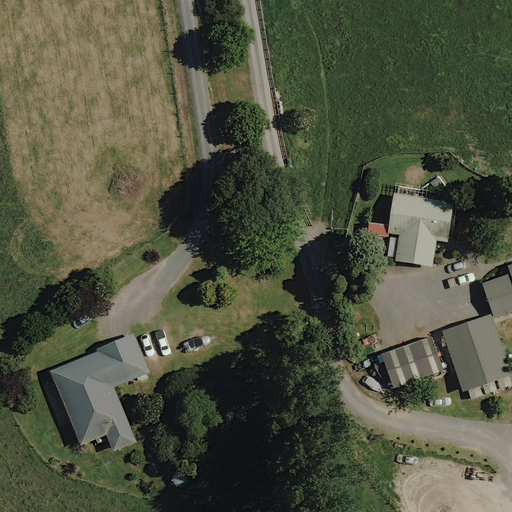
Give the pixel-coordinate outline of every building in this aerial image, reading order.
[(453,204),(390,196),(387,213),(392,213),(386,262),(432,268),(435,241),(448,242),(453,204)] [(511,266),(507,268),(509,276),(481,286),(493,320),(511,313),(511,266)] [(510,377),(490,317),(442,334),(462,393),(510,377)] [(379,354),(392,391),(442,374),(429,337),(379,354)] [(148,375),(134,339),(50,372),(79,447),(102,438),(108,454),(135,444),(114,388),(148,375)]
